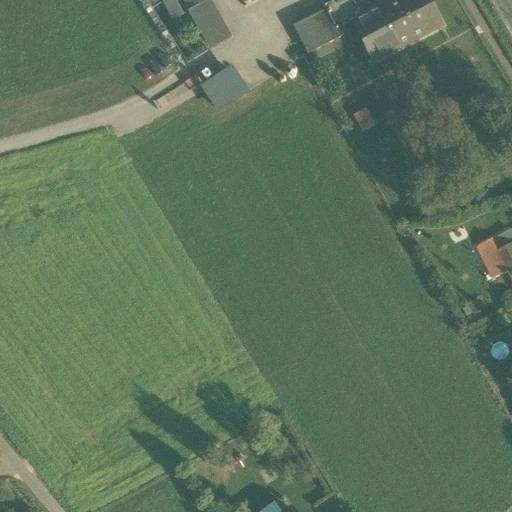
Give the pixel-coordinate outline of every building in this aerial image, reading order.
[(208,3),(205,0),(183,0),(191,13),(208,3)] [(338,0),(324,8),(325,11),(296,26),(310,54),(340,38),(336,31),(352,22),(361,18),(360,16),(351,0),(338,0)] [(352,22),(373,62),(442,27),(427,0),(391,0),(360,16),(361,18),(352,22)] [(208,3),(191,13),(210,47),(227,38),(208,3)] [(174,20),(180,31),(193,25),(187,13),(174,20)] [(204,89),(218,111),(245,94),(231,71),(204,89)] [(490,244),(496,255),(511,247),(511,233),(490,244)] [(511,247),(496,255),(511,294),(511,247)]
